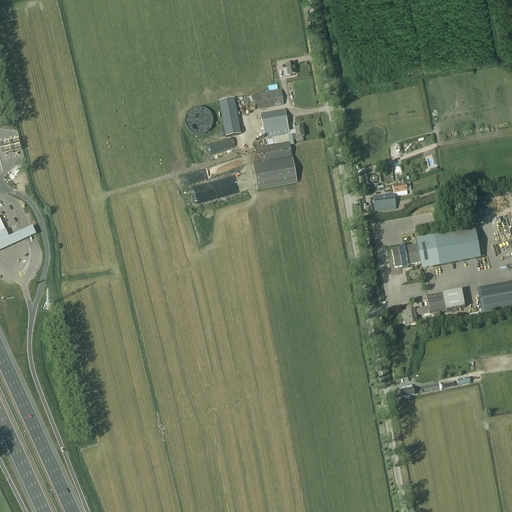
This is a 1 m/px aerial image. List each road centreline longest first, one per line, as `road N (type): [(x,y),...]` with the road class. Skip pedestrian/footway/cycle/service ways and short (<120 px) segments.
road 1 (unclassified): [(402,511),(310,0)]
road 2 (motorway): [(87,511),(35,380),(32,313)]
road 3 (motorway): [(73,511),(0,350)]
